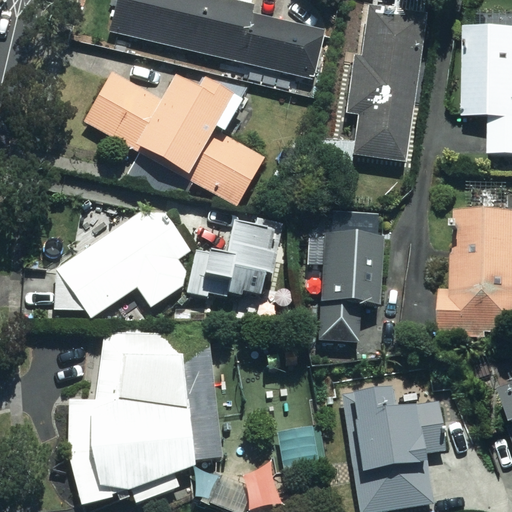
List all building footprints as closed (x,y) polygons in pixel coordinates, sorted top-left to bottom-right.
[(255,8),(222,0),(117,0),(109,33),(314,83),(326,35),(253,17),(255,8)] [(363,62),(354,61),(348,117),(356,118),(351,164),(410,171),(428,18),(368,11),(363,62)] [(467,119),(493,120),(492,159),(511,159),(511,30),(469,29),(467,119)] [(266,162),(224,139),(242,106),(206,86),(200,96),(177,84),(165,105),(112,76),(85,124),(238,211),(266,162)] [(187,277),(180,266),(193,257),(167,219),(145,213),(57,273),(92,325),(149,286),(162,307),(180,292),(187,277)] [(511,214),(458,214),(457,291),(443,291),(443,335),(511,335),(511,214)] [(232,264),(196,257),(188,297),(236,307),(238,297),(262,301),(274,240),(237,233),(232,264)] [(383,241),(326,238),(321,343),(359,345),(361,308),(380,309),(383,241)] [(71,457),(80,511),(194,472),(177,339),(105,338),(96,403),(72,403),(71,457)] [(289,411),(292,410),(295,407),(297,404),(298,402),(300,398),(300,395),(300,392),(299,389),(298,386),(296,383),(294,380),(292,378),(289,377),(286,376),(283,375),(279,375),(276,376),(273,377),(270,379),(268,381),(266,383),(264,386),(263,389),(262,392),(262,396),(263,399),(264,402),(266,405),(268,407),(270,410),(273,411),(276,412),(279,413),(282,413),(286,412),(289,411)] [(438,406),(398,412),(395,390),(341,399),(359,511),(408,511),(434,508),(426,459),(446,456),(438,406)] [(244,456),(246,455),(250,453),(252,451),(253,449),(254,446),(255,444),(255,441),(255,439),(254,436),(253,434),(252,431),(250,430),(248,428),(245,427),(243,426),(240,426),(237,426),(235,427),(232,428),(230,429),(228,431),(227,433),(225,435),(225,438),(224,440),(224,443),(225,446),(226,448),(227,450),(229,453),(231,454),(233,455),(236,456),(239,457),(241,457),(244,456)] [(315,430),(279,436),(285,475),(322,469),(315,430)] [(207,473),(195,499),(223,511),(244,511),(252,494),(207,473)]
